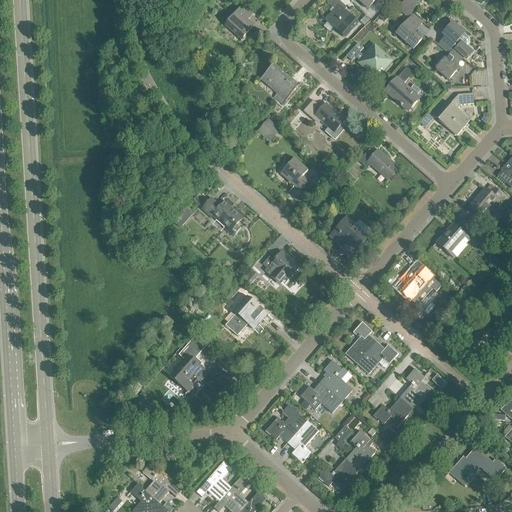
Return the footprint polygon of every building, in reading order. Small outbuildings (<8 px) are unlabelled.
[(324,20),(344,37),(357,23),(343,10),(345,7),(337,0),(326,0),(325,2),(334,10),(332,13),(331,12),(324,20)] [(357,0),(367,9),(375,0),(357,0)] [(398,9),(407,17),(421,0),(402,0),(405,2),(398,9)] [(236,36),(241,40),(253,26),(247,21),(253,14),(243,5),(226,24),(237,34),(236,36)] [(383,12),(378,17),(384,23),(389,17),(383,12)] [(413,15),(396,34),(408,45),(418,33),(415,30),(422,23),(413,15)] [(365,17),(360,22),(365,26),(369,21),(365,17)] [(438,45),(447,53),(452,47),(466,60),(472,53),(466,47),(469,43),(469,38),(464,34),(464,33),(452,23),(442,35),(445,37),(438,45)] [(359,63),(376,78),(391,61),(374,46),(364,57),(359,53),(363,49),(357,44),(346,57),(351,62),(354,58),(360,62),(359,63)] [(453,50),(436,70),(448,80),(458,69),(455,66),(462,58),(453,50)] [(293,92),(285,85),(290,79),(273,64),(260,79),(277,94),(274,97),(282,105),(293,92)] [(402,106),(407,111),(419,99),(403,85),(407,80),(400,74),(389,86),(394,91),(390,96),(396,101),(400,105),(399,106),(401,107),(402,106)] [(469,122),(456,110),(461,105),(473,104),(473,94),(458,95),(449,104),(436,118),(456,136),(463,129),(462,128),(464,125),(465,126),(469,122)] [(317,118),(334,133),(345,121),(325,104),(321,108),(317,105),(307,116),(314,122),(317,118)] [(428,114),(424,119),(429,124),(433,119),(428,114)] [(265,118),(254,130),(269,144),(280,131),(265,118)] [(373,153),(369,149),(359,161),(367,169),(370,165),(388,181),(399,169),(376,149),(373,153)] [(296,185),(302,190),(311,180),(305,174),(307,171),(293,159),(287,166),(289,168),(283,174),(289,179),(287,182),(293,187),(293,188),(296,185)] [(511,161),(509,165),(507,163),(500,171),(511,181),(509,179),(511,175),(511,161)] [(324,170),(318,177),(322,180),(328,173),(324,170)] [(503,197),(494,189),(490,193),(485,188),(468,208),(480,219),(493,204),(495,206),(503,197)] [(212,216),(228,230),(233,224),(235,226),(242,218),(241,218),(233,211),(233,212),(229,209),(230,208),(224,203),(225,203),(224,202),(220,207),(211,200),(212,199),(211,199),(202,210),(211,218),(212,216)] [(186,210),(174,223),(180,229),(192,215),(186,210)] [(467,221),(477,229),(481,225),(471,216),(467,221)] [(355,249),(361,242),(365,237),(366,238),(345,219),(346,220),(336,231),(335,230),(330,236),(340,246),(345,240),(355,249)] [(444,251),(449,255),(466,237),(469,239),(450,222),(449,222),(453,225),(446,233),(445,233),(432,248),(433,248),(437,243),(445,250),(444,251)] [(285,277),(289,280),(299,268),(281,252),(276,258),(272,254),(262,265),(267,269),(268,268),(273,273),(271,275),(280,283),(285,277)] [(495,258),(489,265),(495,269),(500,263),(495,258)] [(408,299),(418,287),(424,293),(435,281),(425,272),(420,278),(412,271),(396,288),(408,299)] [(257,277),(254,274),(245,284),(248,287),(257,277)] [(246,286),(241,292),(247,297),(256,305),(261,300),(246,286)] [(252,329),(260,319),(262,321),(267,315),(256,305),(247,297),(233,313),(235,314),(225,326),(237,337),(247,325),(252,329)] [(345,355),(357,365),(376,343),(371,339),(370,340),(367,338),(372,332),(362,323),(353,333),(359,339),(345,355)] [(198,355),(199,355),(198,354),(205,346),(206,347),(206,346),(195,336),(178,355),(185,361),(170,377),(179,385),(188,392),(193,386),(198,380),(200,382),(207,374),(196,364),(199,362),(199,361),(195,358),(198,355)] [(434,341),(441,347),(444,342),(438,337),(434,341)] [(376,343),(357,365),(368,375),(382,359),(389,365),(397,355),(387,346),(382,352),(379,349),(381,347),(376,343)] [(324,378),(320,383),(342,403),(352,391),(336,377),(342,371),(332,362),(323,372),(329,377),(326,380),(324,378)] [(412,385),(400,399),(413,410),(415,407),(430,390),(421,382),(424,379),(414,370),(405,380),(412,385)] [(342,403),(320,383),(316,388),(317,389),(315,392),(309,387),(300,398),(310,407),(316,400),(332,414),(342,403)] [(135,399),(130,405),(135,410),(141,404),(135,399)] [(413,410),(400,399),(389,412),(382,406),(373,416),(383,425),(387,421),(396,429),(413,410)] [(511,402),(509,401),(502,409),(506,413),(508,412),(511,415),(511,432),(507,438),(511,441),(511,402)] [(415,407),(413,410),(419,415),(421,412),(415,407)] [(282,440),(287,444),(306,422),(295,412),(281,428),(274,422),(265,432),(275,441),(280,435),(283,438),(282,440)] [(306,422),(287,444),(292,448),(293,446),(296,449),(291,455),(301,464),(310,454),(304,448),(318,432),(314,428),(306,422)] [(344,426),(333,438),(339,443),(336,446),(337,447),(340,450),(345,444),(343,443),(352,433),(344,426)] [(371,429),(367,434),(371,438),(376,433),(371,429)] [(357,448),(345,461),(358,472),(375,453),(366,445),(369,441),(359,432),(350,442),(357,448)] [(487,476),(494,482),(506,469),(495,460),(492,463),(475,448),(465,459),(463,457),(449,474),(462,485),(466,481),(467,481),(469,479),(468,478),(473,473),(472,471),(478,464),(489,474),(487,476)] [(219,459),(220,460),(223,463),(227,466),(233,458),(232,457),(226,452),(219,459)] [(358,472),(345,461),(334,474),(327,468),(318,478),(328,487),(332,483),(341,491),(358,472)] [(209,494),(219,502),(219,503),(231,489),(222,480),(231,470),(227,466),(223,463),(196,493),(201,498),(209,489),(211,491),(209,494)] [(153,483),(145,492),(144,492),(158,504),(167,495),(164,492),(166,490),(175,498),(180,492),(149,465),(142,473),(153,483)] [(247,471),(240,478),(243,481),(250,474),(247,471)] [(361,474),(356,480),(359,483),(364,477),(361,474)] [(226,509),(229,511),(241,511),(248,504),(239,496),(248,485),(240,478),(231,489),(219,503),(219,502),(213,509),(217,511),(219,511),(226,504),(229,506),(226,509)] [(144,492),(145,492),(137,485),(129,493),(140,503),(131,511),(152,511),(154,509),(156,511),(167,511),(163,508),(158,504),(144,492)] [(241,511),(254,511),(265,500),(257,493),(248,504),(241,511)] [(166,503),(163,508),(167,511),(171,511),(174,510),(166,503)]
